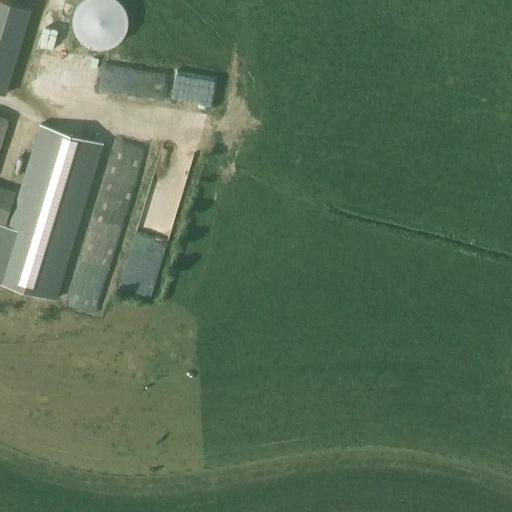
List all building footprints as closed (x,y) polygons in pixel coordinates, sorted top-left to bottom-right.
[(0,0),(0,93),(6,95),(33,8),(3,0),(0,0)] [(128,21),(128,17),(128,16),(128,13),(127,9),(127,8),(126,6),(125,4),(123,1),(121,0),(80,0),(79,1),(78,2),(77,5),(76,7),(75,10),(75,11),(74,14),(74,18),(74,21),(74,22),(75,24),(76,27),(77,30),(79,33),(81,35),(82,37),(83,38),(85,40),(88,41),(91,43),(96,44),(97,44),(100,45),(104,45),(107,44),(112,43),(113,42),(116,40),(117,40),(120,37),(122,35),(124,33),(125,30),(126,28),(127,27),(128,24),(128,21)] [(69,60),(65,89),(214,105),(217,77),(69,60)] [(0,150),(9,122),(0,119),(0,150)] [(40,122),(0,252),(65,272),(104,142),(40,122)] [(0,214),(8,188),(0,185),(0,214)]
